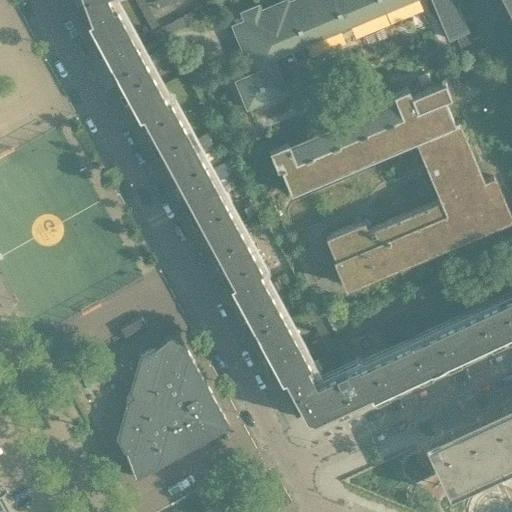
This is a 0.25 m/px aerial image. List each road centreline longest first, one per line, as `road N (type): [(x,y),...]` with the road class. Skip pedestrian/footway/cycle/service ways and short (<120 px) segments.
road 1 (residential): [(291,465),(39,0)]
road 2 (residential): [(511,364),(291,465)]
